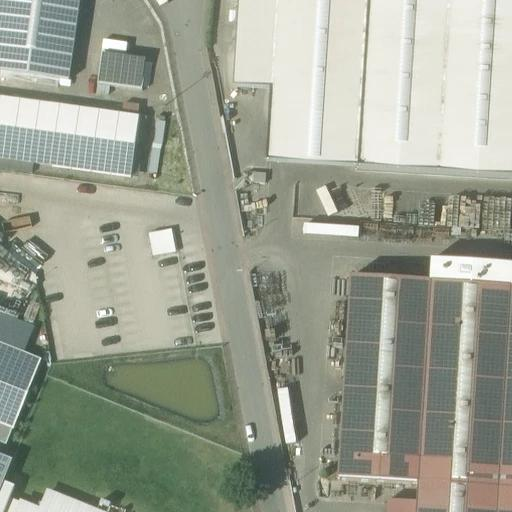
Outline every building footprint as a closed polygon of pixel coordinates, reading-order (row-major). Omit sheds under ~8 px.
[(82,0),(0,0),(0,71),(71,81),(82,0)] [(511,194),(511,0),(237,0),(233,105),(269,112),(267,178),(511,194)] [(146,60),(102,54),(98,86),(142,92),(146,60)] [(139,118),(0,99),(0,160),(131,178),(139,118)] [(146,234),(150,258),(174,254),(170,229),(146,234)] [(511,511),(511,289),(351,279),(338,482),(416,487),(414,511),(511,511)] [(39,368),(0,351),(0,432),(11,437),(39,368)] [(0,496),(13,467),(0,461),(0,496)] [(37,511),(19,503),(15,511),(90,511),(44,493),(37,511)]
